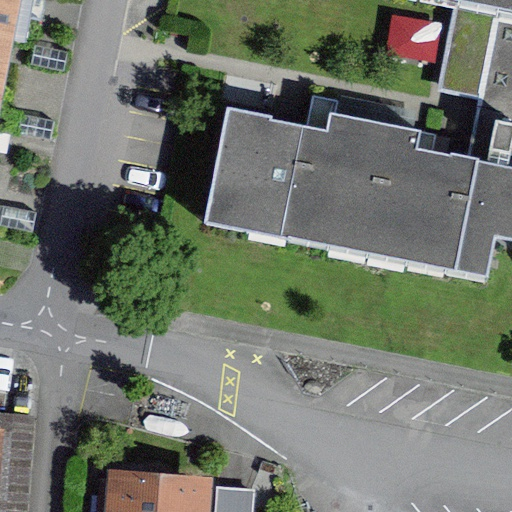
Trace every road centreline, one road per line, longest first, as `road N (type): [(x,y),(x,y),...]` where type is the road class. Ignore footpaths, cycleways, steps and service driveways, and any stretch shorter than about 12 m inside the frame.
road 1 (residential): [(64,333),(188,362),(344,440),(511,472)]
road 2 (residential): [(41,329),(107,0)]
road 3 (residential): [(49,511),(64,333)]
